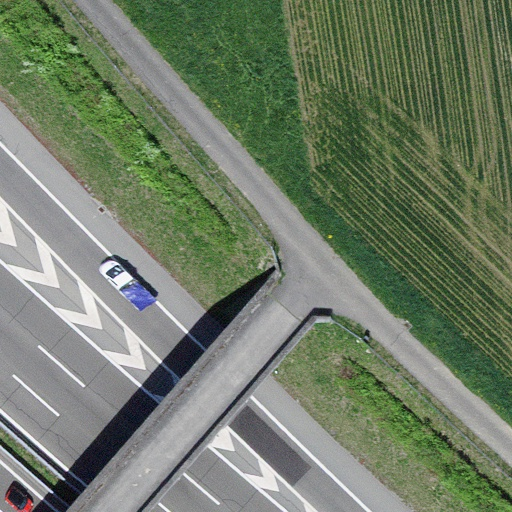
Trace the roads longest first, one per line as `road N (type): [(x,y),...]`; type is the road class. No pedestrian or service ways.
road 1 (motorway): [(339,511),(0,170)]
road 2 (track): [(324,264),(109,511)]
road 3 (motorway): [(200,511),(0,335)]
